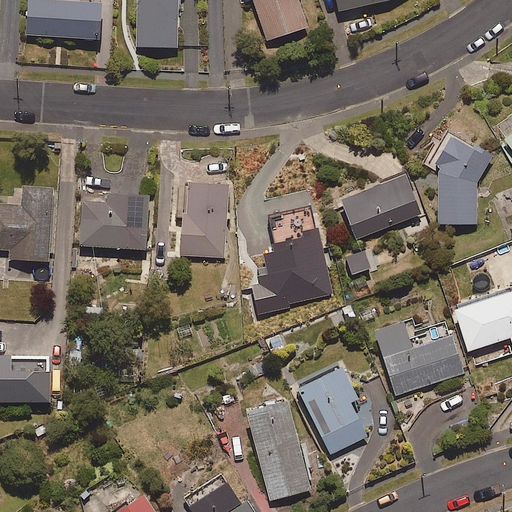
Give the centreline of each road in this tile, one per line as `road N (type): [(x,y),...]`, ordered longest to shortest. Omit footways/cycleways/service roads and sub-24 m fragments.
road 1 (residential): [(0,98),(204,109),(306,96),(434,49),(506,0)]
road 2 (residential): [(395,511),(511,466)]
